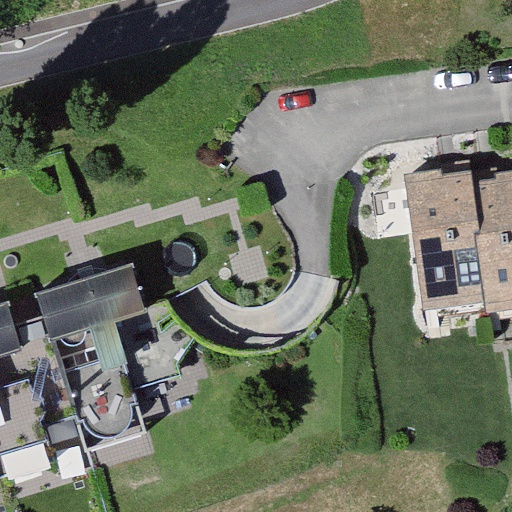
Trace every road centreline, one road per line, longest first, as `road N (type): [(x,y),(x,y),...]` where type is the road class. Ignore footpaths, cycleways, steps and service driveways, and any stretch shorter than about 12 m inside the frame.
road 1 (residential): [(265,0),(0,67)]
road 2 (residential): [(341,130),(392,114),(511,102)]
